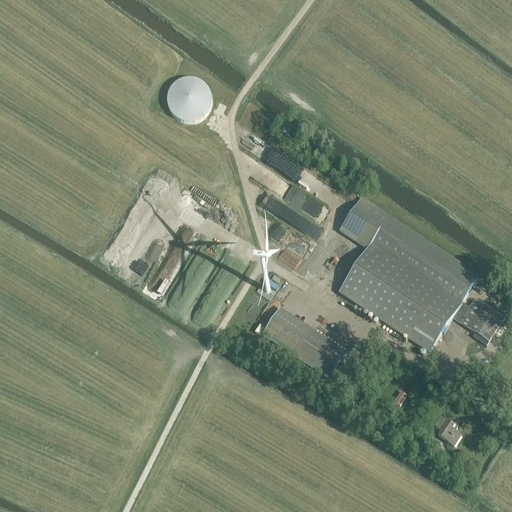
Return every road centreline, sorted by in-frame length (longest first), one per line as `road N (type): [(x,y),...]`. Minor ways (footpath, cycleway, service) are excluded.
road 1 (track): [(308,0),(239,98),(230,120),(237,159),(266,260),(382,336)]
road 2 (track): [(127,511),(221,326),(266,260)]
